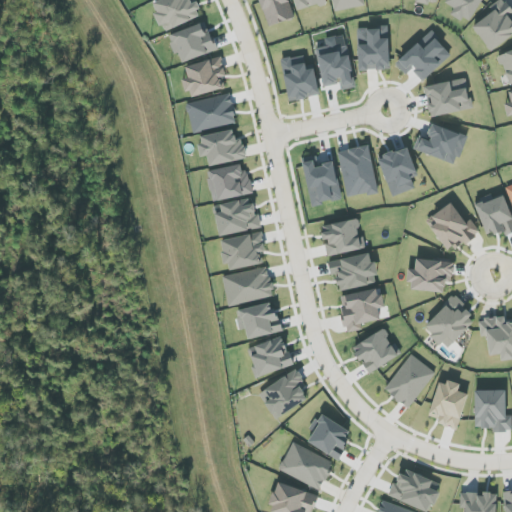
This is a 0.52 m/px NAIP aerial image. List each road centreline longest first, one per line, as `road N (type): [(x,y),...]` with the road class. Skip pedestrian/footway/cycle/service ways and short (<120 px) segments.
road 1 (residential): [(229,0),(262,91),(318,348),(360,414),(403,445),(479,466)]
road 2 (residential): [(388,111),(270,134)]
